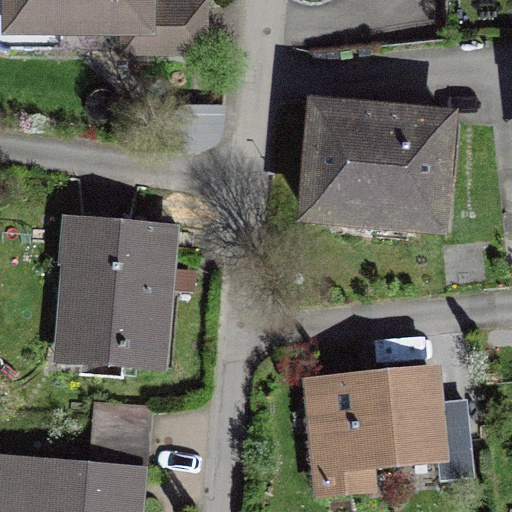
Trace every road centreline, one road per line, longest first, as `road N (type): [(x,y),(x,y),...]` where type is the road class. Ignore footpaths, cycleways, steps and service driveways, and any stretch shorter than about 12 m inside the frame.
road 1 (residential): [(249,179),(218,511)]
road 2 (residential): [(249,179),(0,150)]
road 3 (residential): [(264,0),(249,179)]
